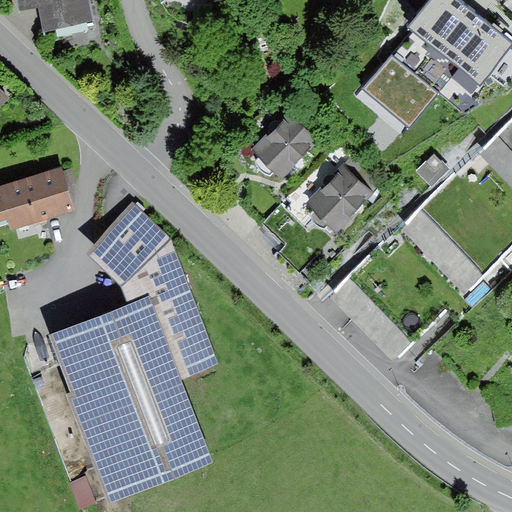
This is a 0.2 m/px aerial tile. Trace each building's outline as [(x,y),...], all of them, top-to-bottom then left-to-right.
[(21,0),(24,9),(43,5),(50,39),(100,28),(94,0),(21,0)] [(511,45),(511,43),(455,0),(431,0),(409,29),(482,85),(511,45)] [(392,55),(363,90),(410,129),(439,94),(392,55)] [(0,105),(8,97),(0,88),(0,105)] [(294,115),(255,150),(281,177),(319,142),(294,115)] [(511,126),(498,140),(511,153),(511,126)] [(511,175),(488,151),(418,216),(474,276),(511,240),(511,175)] [(349,164),(312,199),(340,228),(376,193),(349,164)] [(76,206),(62,165),(2,185),(6,197),(0,198),(0,218),(10,215),(14,227),(76,206)] [(135,298),(56,328),(113,493),(214,457),(187,378),(217,367),(175,247),(135,206),(90,250),(126,280),(135,298)] [(392,236),(338,287),(397,349),(439,309),(453,323),(464,312),(392,236)]
